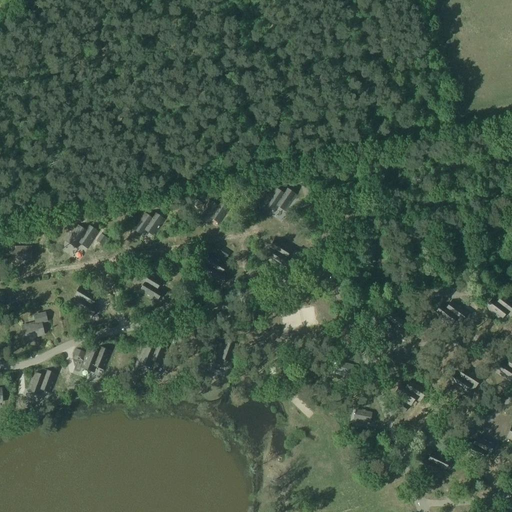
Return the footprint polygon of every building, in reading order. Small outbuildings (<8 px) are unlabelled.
[(279,206),(286,210),(296,195),(285,187),(282,192),(284,193),(277,204),(279,206)] [(279,205),(279,206),(277,204),(284,193),(282,192),(274,188),(264,203),(271,207),(270,207),(275,211),(279,205)] [(193,198),(190,204),(200,210),(203,204),(193,198)] [(198,215),(205,219),(204,220),(209,223),(213,218),(214,218),(211,216),(218,206),(216,205),(215,205),(208,200),(198,215)] [(214,218),(220,223),(230,208),(219,200),(216,205),(218,206),(211,216),(214,218)] [(148,230),(154,235),(165,220),(153,212),(150,217),(152,218),(145,228),(148,230)] [(152,218),(150,217),(150,218),(143,213),(133,227),(139,232),(144,235),(147,230),(148,230),(145,228),(152,218)] [(81,243),(88,247),(98,232),(87,224),(84,229),(86,231),(79,241),(81,243)] [(76,225),(66,240),(73,244),(72,244),(77,248),(81,242),(81,243),(79,241),(86,231),(84,229),(83,230),(76,225)] [(285,257),(287,255),(291,248),(276,238),(269,250),(273,253),(273,254),(275,251),(285,257)] [(12,257),(18,258),(18,260),(31,260),(31,247),(11,247),(11,260),(12,260),(12,257)] [(222,249),(219,252),(227,257),(229,254),(222,249)] [(292,258),(287,255),(285,257),(275,251),(273,254),(273,253),(269,260),(285,270),(289,263),(292,258)] [(220,273),(221,271),(226,264),(210,254),(204,263),(208,266),(207,269),(208,269),(210,266),(220,273)] [(267,264),(264,268),(271,273),(274,268),(267,264)] [(207,269),(206,269),(203,275),(220,285),(227,274),(221,271),(220,273),(210,266),(208,269),(207,269)] [(157,286),(161,279),(146,270),(139,282),(143,285),(145,282),(155,289),(157,286)] [(140,292),(155,301),(162,290),(157,287),(157,286),(155,289),(145,282),(143,285),(144,285),(140,292)] [(92,302),(96,296),(81,286),(74,298),(78,300),(80,298),(90,305),(92,302)] [(504,313),(505,312),(510,316),(511,312),(511,300),(504,294),(499,301),(498,301),(497,303),(506,310),(504,313)] [(80,298),(78,300),(79,301),(75,308),(90,317),(94,311),(97,306),(92,303),(92,302),(90,305),(80,298)] [(486,308),(500,319),(504,313),(506,310),(497,303),(498,301),(494,298),(486,308)] [(454,319),(454,318),(459,322),(467,311),(453,300),(448,307),(447,307),(446,309),(456,316),(454,319)] [(435,315),(449,325),(454,319),(456,316),(446,309),(447,307),(443,304),(435,315)] [(384,315),(384,314),(382,316),(392,324),(391,326),(396,330),(404,318),(390,308),(384,315)] [(384,314),(379,311),(371,322),(386,333),(390,326),(391,326),(392,324),(382,316),(384,314)] [(32,337),(39,335),(44,334),(41,322),(47,321),(45,313),(34,316),(36,323),(22,326),(25,339),(25,336),(31,335),(32,337)] [(176,346),(195,342),(193,332),(174,337),(176,346)] [(237,343),(224,339),(223,344),(225,345),(221,356),(224,358),(231,361),(237,343)] [(154,360),(161,363),(168,346),(156,341),(154,346),(156,347),(151,358),(154,360)] [(225,345),(223,344),(222,345),(214,342),(208,359),(221,363),(223,358),(224,358),(221,356),(225,345)] [(154,360),(151,358),(156,347),(154,346),(153,346),(146,343),(139,360),(151,365),(154,360)] [(104,368),(111,352),(98,347),(96,351),(99,352),(94,364),(97,365),(104,368)] [(75,356),(82,359),(85,352),(78,349),(75,356)] [(96,365),(97,365),(94,364),(99,352),(96,351),(96,352),(88,349),(82,366),(94,371),(96,365)] [(165,360),(162,366),(170,370),(173,364),(165,360)] [(496,373),(511,382),(511,380),(511,369),(506,366),(508,364),(503,361),(496,373)] [(342,373),(342,374),(350,376),(353,366),(338,362),(335,371),(342,373)] [(461,375),(459,377),(469,383),(467,386),(468,386),(468,385),(473,388),(480,377),(465,368),(461,375)] [(44,388),(44,389),(51,391),(57,374),(44,370),(42,375),(45,376),(41,387),(44,388)] [(42,375),(34,372),(28,389),(41,394),(43,388),(44,389),(44,388),(41,387),(45,376),(42,375)] [(461,375),(456,372),(449,383),(463,392),(468,386),(467,386),(469,383),(459,377),(461,375)] [(407,387),(406,387),(405,389),(415,395),(414,398),(414,397),(419,401),(426,389),(411,380),(407,387)] [(402,384),(395,395),(409,404),(414,398),(415,395),(405,389),(406,387),(402,384)] [(361,420),(360,422),(369,424),(371,413),(356,410),(354,419),(361,420)] [(475,443),(474,443),(473,445),(484,450),(483,453),(489,455),(491,450),(494,443),(478,436),(475,443)] [(473,445),(474,443),(469,441),(463,453),(479,460),(483,453),(484,450),(473,445)] [(437,469),(438,468),(443,471),(449,459),(432,451),(429,458),(428,458),(427,461),(438,466),(437,469)] [(427,461),(428,458),(423,456),(417,468),(434,476),(437,469),(438,466),(427,461)]
